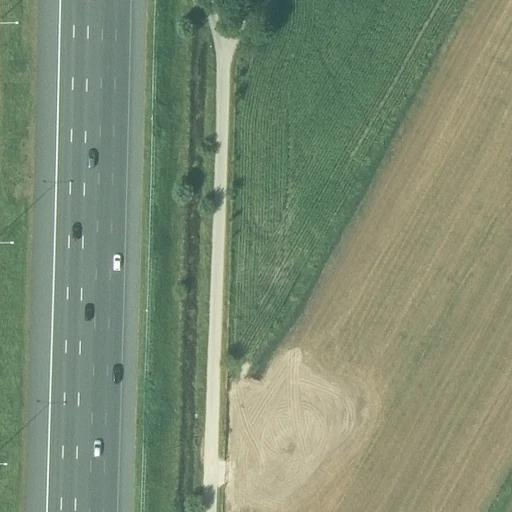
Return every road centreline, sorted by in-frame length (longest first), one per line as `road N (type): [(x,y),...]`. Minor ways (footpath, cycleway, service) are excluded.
road 1 (unclassified): [(210,511),(224,75),(211,0)]
road 2 (motorway): [(80,511),(94,0)]
